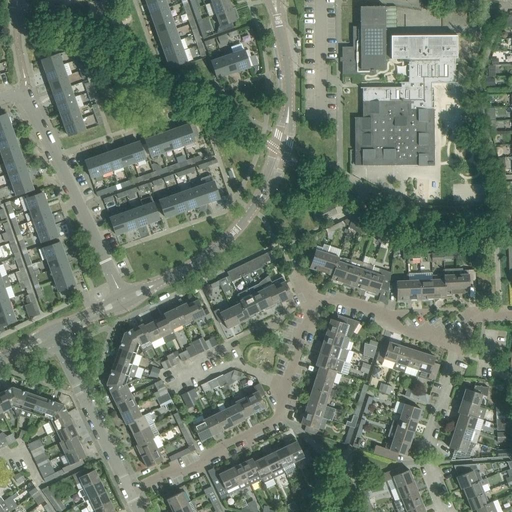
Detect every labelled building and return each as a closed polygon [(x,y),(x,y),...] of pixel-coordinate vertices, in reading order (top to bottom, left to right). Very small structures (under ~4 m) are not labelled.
[(151,14),(168,8),(164,0),(155,0),(147,3),(151,14)] [(216,14),(232,9),(228,0),(217,0),(211,2),(216,14)] [(190,12),(187,3),(187,1),(182,3),(186,13),(190,12)] [(386,69),(385,26),(385,6),(360,6),(360,26),(353,26),(353,47),(342,47),(342,74),(375,74),(375,69),(386,69)] [(388,6),(388,16),(396,16),(396,6),(388,6)] [(201,12),(199,13),(197,7),(193,9),(197,21),(201,19),(204,18),(201,12)] [(154,24),(171,18),(168,8),(151,14),(154,24)] [(238,18),(236,12),(233,13),(232,9),(216,14),(220,26),(218,26),(217,32),(217,34),(234,28),(232,22),(236,21),(235,19),(238,18)] [(158,35),(175,29),(171,18),(154,24),(158,35)] [(205,32),(202,23),(201,19),(197,21),(201,33),(205,32)] [(162,46),(179,40),(175,29),(158,35),(162,46)] [(238,34),(237,30),(237,29),(228,32),(230,37),(234,36),(235,40),(240,39),(238,34)] [(201,44),(201,42),(198,33),(193,35),(197,45),(201,44)] [(217,36),(219,41),(227,38),(225,33),(217,36)] [(434,166),(434,101),(434,89),(431,89),(431,83),(458,83),(457,35),(391,36),(391,59),(408,59),(408,65),(407,65),(408,65),(408,71),(407,71),(407,72),(408,71),(408,77),(407,77),(407,78),(408,78),(408,83),(399,83),(401,83),(401,88),(360,89),(362,89),(362,102),(363,102),(363,117),(355,117),(355,118),(356,149),(355,149),(355,150),(355,165),(362,165),(363,165),(394,164),(394,165),(395,165),(418,165),(418,166),(434,166)] [(204,41),(206,46),(214,43),(212,38),(204,41)] [(166,56),(183,50),(179,40),(162,46),(166,56)] [(205,55),(202,46),(201,44),(197,45),(201,57),(205,55)] [(187,62),(183,52),(183,50),(166,56),(170,68),(187,62)] [(233,54),(239,71),(250,67),(244,50),(233,54)] [(62,65),(62,63),(58,54),(41,60),(45,71),(62,65)] [(228,74),(239,71),(233,54),(222,57),(228,74)] [(217,78),(228,74),(222,57),(211,61),(217,78)] [(49,82),(66,76),(62,65),(45,71),(49,82)] [(53,93),(70,87),(66,76),(49,82),(53,93)] [(83,94),(87,92),(92,91),(89,82),(84,84),(86,88),(81,89),(83,94)] [(57,103),(74,97),(70,87),(53,93),(57,103)] [(60,114),(77,108),(74,97),(57,103),(60,114)] [(64,125),(81,119),(77,108),(60,114),(64,125)] [(103,123),(100,115),(99,112),(95,114),(99,125),(103,123)] [(0,128),(10,125),(6,114),(0,115),(0,128)] [(85,130),(82,120),(81,119),(64,125),(68,136),(85,130)] [(183,145),(185,145),(194,141),(188,124),(177,128),(183,145)] [(0,140),(14,135),(10,125),(0,128),(0,140)] [(173,149),(183,145),(177,128),(167,132),(173,149)] [(162,153),(173,149),(167,132),(156,136),(162,153)] [(0,150),(1,152),(18,146),(14,135),(0,140),(0,150)] [(151,157),(162,153),(156,136),(145,140),(148,149),(151,157)] [(145,159),(142,151),(139,142),(128,145),(134,163),(145,159)] [(123,166),(134,163),(128,145),(117,149),(123,166)] [(5,163),(22,157),(18,146),(1,152),(5,163)] [(113,170),(123,166),(117,149),(107,153),(113,170)] [(102,174),(113,170),(107,153),(96,157),(102,174)] [(190,164),(201,160),(200,156),(191,159),(188,160),(190,164)] [(8,174),(25,168),(22,157),(5,163),(8,174)] [(91,178),(102,174),(96,157),(85,161),(91,178)] [(179,168),(190,164),(188,160),(178,163),(179,168)] [(169,172),(179,168),(178,163),(167,167),(169,172)] [(155,176),(169,172),(167,167),(164,168),(153,172),(155,176)] [(12,185),(29,179),(25,168),(8,174),(12,185)] [(187,177),(186,174),(185,170),(176,173),(179,180),(187,177)] [(140,181),(155,176),(153,172),(139,177),(140,181)] [(16,196),(24,193),(33,190),(29,179),(12,185),(16,196)] [(202,185),(208,202),(219,198),(213,181),(202,185)] [(108,193),(119,189),(118,185),(107,188),(108,193)] [(197,206),(208,202),(202,185),(191,189),(197,206)] [(104,189),(102,190),(101,187),(95,189),(97,197),(105,194),(104,189)] [(187,210),(197,206),(191,189),(181,193),(187,210)] [(130,207),(126,195),(125,191),(116,194),(118,198),(123,196),(127,208),(130,207)] [(29,210),(46,203),(43,192),(25,199),(29,210)] [(176,213),(187,210),(181,193),(170,196),(176,213)] [(165,217),(176,213),(170,196),(159,200),(165,217)] [(14,215),(10,205),(9,201),(5,202),(10,216),(14,215)] [(159,219),(156,210),(153,202),(142,206),(148,223),(159,219)] [(33,220),(50,214),(46,203),(29,210),(33,220)] [(318,222),(326,218),(337,212),(333,203),(313,213),(318,222)] [(137,227),(148,223),(142,206),(131,210),(137,227)] [(127,231),(137,227),(131,210),(121,214),(127,231)] [(37,231),(54,225),(50,214),(33,220),(37,231)] [(116,235),(127,231),(121,214),(110,218),(116,235)] [(16,220),(15,218),(14,215),(10,216),(14,228),(21,225),(19,219),(16,220)] [(364,223),(360,221),(352,217),(349,225),(356,229),(360,231),(364,223)] [(22,236),(21,234),(25,232),(22,225),(21,225),(14,228),(17,238),(22,236)] [(41,242),(49,239),(58,236),(54,225),(37,231),(41,242)] [(335,229),(333,226),(326,229),(327,233),(328,238),(332,239),(335,229)] [(14,241),(13,239),(10,231),(6,232),(2,234),(5,241),(9,240),(10,243),(14,241)] [(26,238),(23,240),(22,236),(17,238),(22,252),(26,250),(30,249),(26,238)] [(18,252),(15,244),(14,241),(10,243),(14,254),(18,252)] [(46,259),(64,253),(60,242),(42,248),(46,259)] [(321,272),(330,246),(324,244),(322,248),(317,246),(316,250),(310,268),(321,272)] [(339,258),(328,254),(330,246),(321,272),(332,275),(331,279),(339,258)] [(31,264),(28,254),(26,250),(22,252),(27,265),(31,264)] [(50,270),(68,264),(64,253),(46,259),(50,270)] [(432,262),(444,261),(444,253),(432,253),(432,262)] [(24,269),(20,258),(19,255),(12,257),(14,260),(16,260),(20,270),(24,269)] [(366,290),(373,267),(372,267),(375,259),(369,257),(367,264),(362,262),(354,287),(366,290)] [(343,283),(350,260),(345,258),(344,259),(339,258),(331,279),(333,280),(333,282),(338,284),(339,282),(343,283)] [(350,260),(343,283),(347,284),(346,287),(352,289),(353,286),(354,287),(362,262),(351,258),(351,260),(350,260)] [(31,277),(35,275),(40,274),(36,262),(31,264),(27,265),(31,277)] [(54,281),(71,274),(68,264),(50,270),(54,281)] [(390,278),(390,272),(373,267),(366,290),(369,292),(369,294),(374,295),(375,294),(377,294),(379,288),(388,292),(390,278)] [(28,280),(25,271),(24,269),(20,270),(22,276),(17,277),(19,282),(23,280),(24,281),(28,280)] [(231,279),(241,274),(239,270),(229,275),(231,279)] [(457,274),(457,294),(470,293),(469,287),(475,287),(475,270),(469,270),(469,273),(457,274)] [(74,293),(72,286),(75,285),(71,274),(54,281),(58,292),(59,291),(61,298),(74,293)] [(446,294),(457,294),(457,274),(444,275),(445,298),(446,298),(446,294)] [(227,281),(231,279),(229,275),(218,281),(220,284),(220,285),(223,292),(230,289),(227,281)] [(275,286),(274,286),(273,284),(268,275),(259,282),(272,307),(275,305),(274,303),(280,301),(281,303),(282,302),(275,286)] [(409,300),(421,299),(420,275),(409,275),(409,280),(409,300)] [(433,279),(421,280),(420,275),(421,299),(433,299),(433,279)] [(433,299),(445,298),(444,275),(432,275),(433,279),(433,299)] [(26,290),(31,288),(28,280),(24,281),(19,283),(21,289),(26,287),(26,290)] [(397,300),(409,300),(409,280),(396,281),(397,300)] [(275,286),(282,302),(293,297),(285,281),(275,286)] [(265,308),(266,310),(272,307),(259,282),(259,283),(259,284),(249,289),(260,310),(265,308)] [(260,310),(249,289),(248,289),(238,294),(250,318),(253,316),(252,314),(260,310)] [(27,304),(35,301),(32,293),(28,295),(29,297),(25,299),(27,304)] [(0,313),(12,310),(8,299),(0,301),(0,313)] [(198,300),(187,305),(195,321),(201,318),(206,316),(207,319),(211,317),(207,309),(203,311),(198,300)] [(231,307),(231,308),(238,323),(239,323),(249,318),(240,300),(240,301),(241,302),(231,307)] [(39,312),(36,303),(35,301),(27,304),(29,309),(33,307),(35,314),(39,312)] [(175,306),(174,306),(183,325),(184,324),(194,319),(195,321),(187,305),(186,303),(179,306),(178,304),(175,306)] [(170,310),(165,313),(173,329),(183,325),(174,306),(169,308),(170,310)] [(214,311),(213,311),(219,323),(223,321),(227,329),(238,323),(231,308),(224,311),(220,313),(218,309),(214,311)] [(0,326),(16,321),(12,311),(12,310),(0,313),(0,326)] [(155,320),(154,321),(162,337),(163,337),(173,332),(172,330),(173,329),(165,313),(164,314),(160,316),(161,318),(155,320)] [(327,329),(327,331),(349,338),(349,337),(358,322),(359,322),(337,314),(337,315),(338,315),(336,321),(331,319),(327,329)] [(147,322),(143,324),(151,342),(162,337),(154,321),(148,324),(147,322)] [(151,343),(151,342),(143,324),(132,329),(140,345),(150,340),(151,343)] [(139,345),(140,345),(132,329),(124,333),(122,338),(139,345)] [(323,341),(323,342),(345,349),(345,348),(347,342),(349,338),(327,331),(323,341)] [(208,340),(205,342),(202,337),(191,342),(193,345),(197,354),(212,347),(208,340)] [(120,338),(119,341),(121,342),(119,347),(119,348),(136,354),(137,353),(139,345),(122,338),(120,338)] [(320,352),(319,353),(342,361),(344,362),(345,362),(348,350),(345,349),(323,342),(320,352)] [(393,369),(400,346),(389,342),(387,346),(381,344),(376,360),(382,362),(381,366),(393,369)] [(376,347),(368,344),(364,343),(363,355),(372,358),(376,347)] [(406,366),(412,349),(400,346),(393,369),(404,372),(406,366)] [(115,353),(113,358),(133,365),(136,354),(119,348),(117,354),(115,353)] [(418,370),(423,353),(412,349),(406,366),(418,370)] [(316,364),(315,365),(319,367),(336,372),(340,373),(344,362),(342,361),(319,353),(316,364)] [(423,353),(418,370),(428,373),(427,378),(432,379),(435,380),(440,364),(433,362),(435,357),(430,355),(429,354),(426,353),(424,353),(423,353)] [(168,359),(161,362),(161,363),(166,361),(169,368),(177,364),(175,358),(172,354),(166,357),(168,359)] [(134,378),(138,366),(113,358),(112,362),(114,363),(111,370),(129,376),(134,378)] [(316,377),(332,383),(333,382),(336,372),(319,367),(316,377)] [(381,370),(375,368),(372,376),(378,378),(381,370)] [(108,374),(106,378),(108,379),(126,384),(126,383),(129,376),(111,370),(110,375),(108,374)] [(232,374),(234,370),(233,370),(223,374),(228,384),(236,380),(239,381),(240,377),(232,374)] [(215,378),(212,380),(215,388),(219,386),(220,388),(227,384),(228,384),(223,374),(215,378)] [(312,388),(312,389),(329,394),(334,396),(334,395),(336,391),(330,389),(332,383),(316,377),(312,388)] [(108,379),(107,384),(110,391),(110,392),(126,384),(108,379)] [(208,382),(201,385),(205,395),(212,392),(211,390),(215,388),(212,380),(208,382)] [(126,384),(110,392),(113,398),(111,399),(113,403),(131,394),(126,384)] [(168,393),(165,388),(164,384),(157,388),(158,391),(154,393),(156,398),(168,393)] [(478,405),(479,404),(482,395),(487,395),(488,387),(474,385),(473,391),(465,389),(462,400),(478,405)] [(12,406),(18,389),(12,387),(5,391),(12,406)] [(18,389),(12,406),(16,414),(18,415),(21,407),(26,392),(21,390),(22,388),(18,387),(18,389)] [(306,398),(305,399),(325,406),(325,405),(327,400),(329,394),(312,389),(310,395),(307,394),(306,398)] [(197,404),(194,398),(191,390),(181,395),(185,402),(187,408),(197,404)] [(0,408),(1,412),(12,406),(5,391),(0,393),(0,408)] [(246,397),(254,412),(265,407),(257,391),(246,397)] [(26,392),(21,407),(32,411),(33,412),(39,394),(38,394),(34,392),(33,394),(26,392)] [(172,401),(171,399),(168,393),(156,398),(161,407),(164,405),(172,401)] [(45,416),(50,400),(42,398),(43,396),(39,394),(33,412),(45,416)] [(120,413),(136,405),(131,394),(113,403),(115,408),(117,407),(120,413)] [(248,416),(254,412),(246,397),(236,401),(245,419),(248,418),(248,416)] [(305,399),(304,405),(307,405),(305,411),(305,412),(321,417),(325,406),(305,399)] [(50,417),(58,403),(59,401),(55,400),(54,402),(50,400),(45,416),(50,417)] [(458,411),(458,412),(475,417),(478,406),(478,405),(462,400),(461,401),(458,411)] [(164,405),(166,409),(174,405),(172,401),(164,405)] [(237,404),(236,405),(234,401),(230,402),(232,407),(226,409),(235,427),(239,425),(238,423),(245,419),(236,401),(236,402),(237,404)] [(48,422),(67,413),(63,405),(58,403),(50,417),(51,420),(48,422)] [(421,409),(412,406),(404,403),(401,415),(417,420),(421,409)] [(126,424),(142,416),(136,405),(120,413),(126,424)] [(226,409),(220,412),(218,408),(214,410),(223,430),(229,427),(230,429),(235,427),(226,409)] [(213,435),(223,430),(214,410),(213,410),(215,415),(205,419),(213,435)] [(183,423),(179,416),(177,412),(173,414),(179,425),(183,423)] [(305,412),(301,424),(305,425),(317,429),(321,419),(321,417),(305,412)] [(457,423),(456,424),(473,430),(473,428),(477,418),(475,417),(458,412),(456,417),(458,417),(457,423)] [(56,431),(73,424),(67,413),(48,422),(53,432),(56,431)] [(133,434),(154,424),(149,413),(142,416),(126,424),(126,425),(128,424),(133,434)] [(205,419),(204,420),(202,415),(192,420),(194,425),(193,425),(201,443),(206,440),(205,438),(213,435),(205,419)] [(347,421),(346,425),(349,427),(353,428),(355,424),(357,416),(353,415),(351,422),(347,421)] [(397,426),(414,431),(417,420),(401,415),(399,421),(393,419),(391,425),(397,426)] [(188,434),(184,426),(183,423),(179,425),(184,435),(188,434)] [(60,444),(78,435),(73,424),(56,431),(61,441),(59,442),(60,444)] [(134,447),(157,435),(159,434),(154,424),(133,434),(136,440),(134,441),(136,445),(134,446),(134,447)] [(450,435),(452,436),(469,441),(473,442),(475,443),(475,442),(478,433),(479,431),(473,430),(456,424),(454,431),(452,430),(451,434),(450,435)] [(397,426),(391,425),(388,436),(410,443),(414,431),(397,426)] [(12,434),(7,436),(2,432),(0,433),(0,436),(0,437),(0,436),(0,440),(3,447),(16,441),(12,434)] [(193,444),(192,441),(188,434),(184,435),(189,446),(193,444)] [(65,454),(81,447),(78,439),(80,438),(78,435),(60,444),(65,454)] [(157,449),(162,446),(157,435),(134,447),(136,451),(138,450),(141,456),(157,449)] [(406,455),(410,443),(388,436),(387,436),(393,438),(391,444),(386,443),(385,448),(376,445),(373,453),(396,461),(399,453),(406,455)] [(452,436),(449,447),(454,449),(452,456),(459,458),(468,457),(471,450),(467,449),(469,441),(452,436)] [(33,457),(45,452),(38,439),(36,441),(38,445),(29,449),(33,457)] [(29,449),(38,445),(36,441),(27,445),(29,449)] [(294,462),(295,461),(304,457),(297,441),(286,446),(294,462)] [(293,462),(294,462),(286,446),(279,449),(278,447),(274,449),(283,467),(286,474),(288,475),(292,473),(293,471),(296,469),(293,462)] [(84,463),(82,459),(86,457),(81,447),(65,454),(70,464),(62,468),(62,469),(64,473),(84,463)] [(163,460),(158,451),(157,449),(141,456),(147,467),(163,460)] [(282,467),(283,467),(274,449),(268,451),(270,454),(264,457),(274,478),(285,473),(282,467)] [(511,449),(497,450),(498,457),(511,456),(511,449)] [(38,467),(49,462),(45,452),(33,457),(38,467)] [(264,483),(274,478),(264,457),(254,462),(264,483)] [(264,483),(254,462),(252,458),(241,464),(251,485),(261,480),(263,483),(264,483)] [(49,466),(51,465),(49,462),(38,467),(39,470),(49,466)] [(240,490),(251,485),(241,464),(230,469),(240,490)] [(468,464),(454,465),(458,476),(456,477),(461,488),(477,482),(482,480),(477,468),(471,471),(468,464)] [(73,474),(72,475),(77,483),(81,481),(84,488),(100,481),(95,469),(88,472),(86,468),(73,474)] [(226,490),(229,495),(240,490),(230,469),(218,474),(219,476),(212,480),(219,494),(226,490)] [(409,470),(396,475),(394,469),(381,474),(384,482),(393,478),(397,488),(414,482),(409,470)] [(25,479),(23,475),(16,480),(19,484),(25,479)] [(484,492),(481,486),(486,484),(484,479),(482,480),(477,482),(461,488),(461,489),(463,488),(467,498),(484,492)] [(86,501),(105,492),(100,481),(84,488),(79,491),(78,493),(79,497),(82,497),(84,501),(86,501)] [(394,502),(418,493),(414,482),(397,488),(402,499),(394,502)] [(52,505),(59,500),(49,486),(42,491),(52,505)] [(29,492),(28,492),(31,496),(38,491),(35,487),(29,492)] [(219,501),(216,494),(213,490),(206,493),(208,498),(209,498),(212,504),(219,501)] [(367,490),(359,492),(360,496),(361,500),(369,499),(368,494),(367,490)] [(31,496),(34,499),(40,494),(38,491),(31,496)] [(187,502),(187,500),(182,491),(166,499),(172,510),(192,500),(187,502)] [(91,511),(110,502),(105,492),(86,501),(88,505),(87,507),(89,511),(91,511),(89,511),(91,511)] [(472,510),(492,502),(488,503),(484,492),(467,498),(472,510)] [(397,511),(401,511),(422,504),(418,493),(394,502),(397,511)] [(364,511),(372,510),(370,503),(369,499),(361,500),(363,511),(364,511)] [(52,505),(57,511),(59,511),(65,508),(59,500),(52,505)] [(172,511),(195,511),(197,511),(194,505),(195,504),(193,501),(192,500),(172,510),(172,511)] [(0,511),(8,511),(10,510),(4,501),(0,503),(0,511)] [(224,511),(223,508),(219,501),(212,504),(216,511),(215,511),(224,511)] [(115,511),(110,502),(91,511),(115,511)] [(496,511),(492,502),(472,510),(474,510),(474,511),(496,511)] [(47,511),(50,511),(53,510),(47,503),(43,506),(47,511)]
